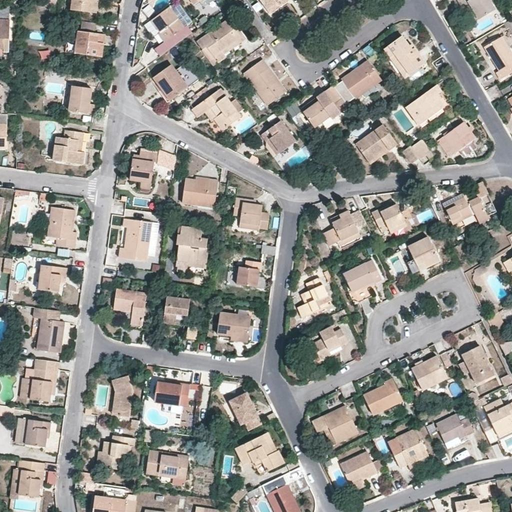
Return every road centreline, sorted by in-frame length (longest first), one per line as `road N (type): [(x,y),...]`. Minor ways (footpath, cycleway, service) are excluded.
road 1 (residential): [(294,195),(511,164)]
road 2 (residential): [(118,102),(294,195)]
road 3 (residential): [(84,346),(268,372)]
road 4 (residential): [(421,0),(511,157)]
road 5 (residential): [(294,195),(268,372)]
road 6 (residential): [(376,360),(381,315),(437,286),(462,292),(466,307),(456,322)]
road 7 (residential): [(84,346),(67,511)]
road 8 (residential): [(105,190),(84,346)]
road 9 (residential): [(369,511),(511,464)]
